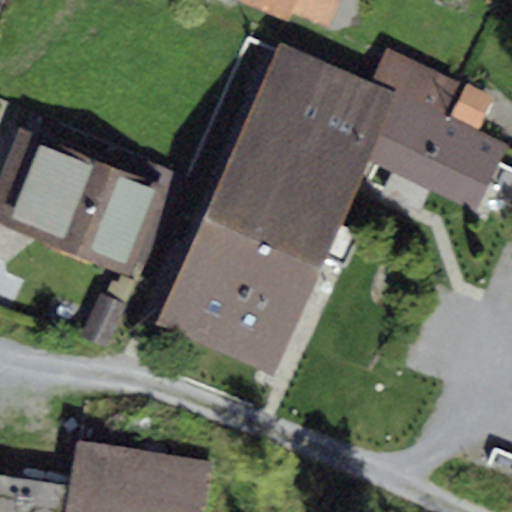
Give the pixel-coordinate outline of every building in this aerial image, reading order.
[(299,0),(322,9),(326,0),(299,0)] [(373,91),(437,119),(451,86),(390,51),(373,91)] [(437,119),(373,91),(293,57),(185,304),(267,340),(351,146),(459,193),(484,139),(437,119)] [(155,199),(114,181),(23,142),(0,195),(0,227),(80,262),(86,248),(126,265),(155,199)] [(199,511),(207,467),(80,446),(68,511),(199,511)]
